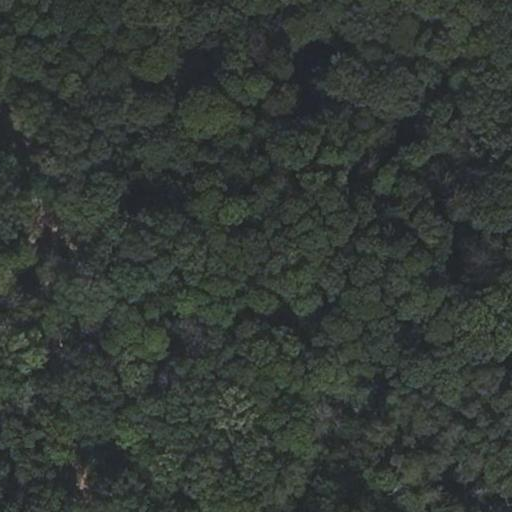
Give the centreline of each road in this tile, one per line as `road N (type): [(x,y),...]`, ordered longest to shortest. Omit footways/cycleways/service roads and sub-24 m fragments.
road 1 (track): [(27,186),(179,351),(284,446),(378,511)]
road 2 (track): [(99,511),(27,186)]
